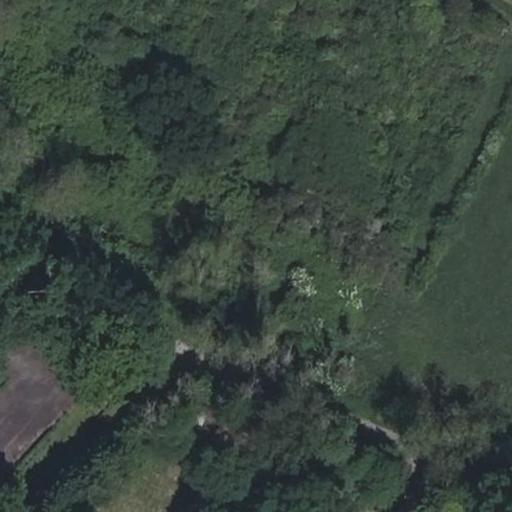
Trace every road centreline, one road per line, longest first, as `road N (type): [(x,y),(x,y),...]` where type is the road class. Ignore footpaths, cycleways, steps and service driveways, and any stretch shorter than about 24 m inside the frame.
road 1 (unclassified): [(511,468),(198,327)]
road 2 (residential): [(28,511),(198,327)]
road 3 (unclassified): [(198,327),(0,186)]
